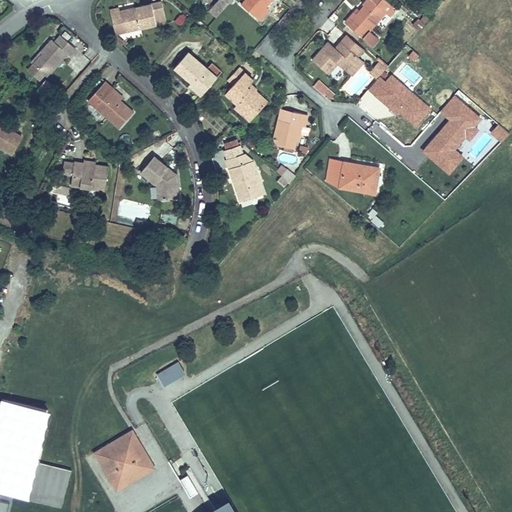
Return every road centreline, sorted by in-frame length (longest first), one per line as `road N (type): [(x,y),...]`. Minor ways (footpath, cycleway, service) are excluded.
road 1 (residential): [(72,0),(94,34),(183,114),(201,148),(208,180),(193,254)]
road 2 (residential): [(328,0),(279,57),(338,112)]
